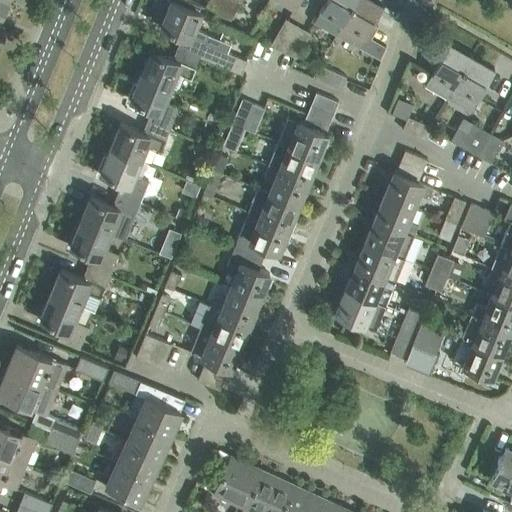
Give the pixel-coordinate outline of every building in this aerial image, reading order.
[(0,22),(0,21),(8,2),(3,0),(0,0),(0,23),(3,25),(4,24),(0,22)] [(201,11),(189,6),(174,0),(170,0),(160,24),(182,33),(177,45),(200,55),(241,72),(247,59),(228,51),(205,41),(208,34),(194,28),(201,11)] [(220,12),(227,0),(209,0),(207,4),(220,12)] [(243,0),(227,0),(220,12),(233,19),(243,0)] [(276,0),(293,9),(297,0),(276,0)] [(338,34),(357,0),(325,0),(314,20),(338,34)] [(380,6),(370,0),(357,0),(338,34),(359,46),(383,3),(382,3),(380,6)] [(284,51),(299,25),(285,17),(280,27),(270,44),(284,51)] [(296,56),(306,39),(310,32),(299,25),(284,51),(296,56)] [(448,96),(471,58),(448,44),(450,42),(449,41),(425,83),(448,96)] [(190,77),(200,55),(177,45),(172,57),(150,48),(140,74),(171,86),(177,89),(183,75),(190,77)] [(492,69),(471,58),(448,96),(470,109),(494,67),(493,66),(492,69)] [(322,65),(317,78),(340,88),(346,75),(322,65)] [(165,101),(171,86),(140,74),(130,97),(152,106),(147,118),(170,128),(179,107),(165,101)] [(333,111),(338,100),(316,91),(312,101),(333,111)] [(244,127),(254,103),(242,98),(234,116),(232,123),(244,127)] [(329,122),(333,111),(312,101),(307,113),(329,122)] [(256,125),(264,107),(254,103),(244,127),(254,131),(256,125)] [(325,132),(329,122),(307,113),(303,122),(325,132)] [(426,138),(430,127),(431,125),(408,115),(402,128),(426,138)] [(325,132),(303,122),(287,116),(283,127),(277,141),(317,157),(327,132),(325,132)] [(161,151),(170,128),(147,118),(142,130),(120,121),(110,146),(141,159),(146,145),(161,151)] [(479,155),(492,133),(474,122),(468,132),(457,126),(450,138),(479,155)] [(490,161),(500,143),(503,139),(492,133),(479,155),(490,161)] [(317,157),(277,141),(272,155),(268,165),(307,181),(317,157)] [(134,174),(141,159),(110,146),(100,170),(122,179),(117,192),(140,202),(149,181),(134,174)] [(427,158),(404,148),(400,159),(422,169),(427,158)] [(228,157),(220,153),(213,169),(221,173),(228,157)] [(418,180),(422,169),(400,159),(395,171),(418,180)] [(297,205),(307,181),(268,165),(264,175),(274,179),(268,193),(297,205)] [(212,195),(221,173),(213,169),(203,192),(212,195)] [(428,198),(429,197),(433,186),(418,180),(395,171),(393,170),(383,195),(412,206),(417,194),(428,198)] [(131,223),(140,202),(117,192),(112,203),(90,194),(80,220),(111,233),(117,217),(131,223)] [(287,228),(297,205),(268,193),(263,205),(253,201),(249,211),(287,228)] [(407,220),(412,206),(383,195),(373,219),(413,235),(417,224),(407,220)] [(455,224),(458,218),(465,199),(454,195),(444,220),(455,224)] [(471,230),(481,206),(471,202),(461,226),(471,230)] [(177,206),(174,215),(182,218),(185,210),(177,206)] [(493,211),(481,206),(471,230),(483,235),(493,211)] [(287,228),(249,211),(234,246),(261,258),(267,245),(278,250),(287,228)] [(195,214),(191,226),(203,230),(207,218),(195,214)] [(511,218),(504,215),(503,219),(508,221),(499,243),(511,248),(511,218)] [(403,257),(413,235),(373,219),(364,241),(403,257)] [(104,248),(111,233),(80,220),(70,243),(92,252),(86,265),(110,275),(118,254),(104,248)] [(448,239),(455,224),(444,220),(437,235),(448,239)] [(163,241),(159,250),(171,255),(175,246),(163,241)] [(394,280),(403,257),(364,241),(355,264),(394,280)] [(511,248),(499,243),(493,256),(489,266),(511,275),(511,248)] [(257,267),(261,258),(234,246),(226,268),(235,272),(230,286),(259,298),(269,272),(257,267)] [(438,271),(444,256),(436,253),(430,268),(438,271)] [(452,260),(444,256),(438,271),(445,274),(452,260)] [(384,304),(389,291),(394,280),(355,264),(345,288),(384,304)] [(94,311),(110,275),(86,265),(82,276),(60,267),(50,293),(81,306),(94,311)] [(511,275),(489,266),(485,275),(495,280),(490,293),(511,301),(511,275)] [(431,287),(438,271),(430,268),(423,283),(431,287)] [(172,270),(165,286),(173,289),(180,273),(172,270)] [(439,290),(445,274),(438,271),(431,287),(439,290)] [(249,320),(259,298),(230,286),(225,298),(215,294),(211,304),(249,320)] [(375,327),(384,304),(345,288),(335,311),(375,327)] [(75,320),(81,306),(50,293),(40,317),(62,326),(57,338),(79,347),(88,326),(75,320)] [(511,329),(511,325),(511,301),(490,293),(484,306),(474,302),(470,312),(511,329)] [(162,294),(156,310),(163,313),(169,297),(162,294)] [(412,297),(405,313),(416,317),(423,301),(412,297)] [(239,344),(249,320),(211,304),(209,304),(200,327),(211,332),(239,344)] [(157,328),(163,313),(156,310),(149,325),(157,328)] [(511,329),(470,312),(466,322),(467,322),(461,336),(501,353),(511,329)] [(401,354),(416,317),(405,313),(390,350),(401,354)] [(423,347),(433,324),(422,319),(412,342),(423,347)] [(435,352),(443,333),(445,329),(433,324),(423,347),(435,352)] [(150,362),(160,338),(145,332),(135,356),(150,362)] [(230,366),(239,344),(211,332),(206,344),(195,340),(191,350),(206,357),(228,366),(230,366)] [(491,375),(501,353),(461,336),(452,359),(491,375)] [(161,367),(170,345),(171,343),(160,338),(150,362),(161,367)] [(56,388),(66,363),(16,342),(6,367),(56,388)] [(103,379),(108,366),(80,354),(75,367),(103,379)] [(228,366),(206,357),(201,369),(223,378),(228,366)] [(0,393),(46,413),(56,388),(6,367),(0,380),(0,393)] [(108,380),(135,391),(140,379),(113,368),(108,380)] [(223,378),(201,369),(197,379),(219,388),(223,378)] [(146,396),(139,412),(137,416),(170,432),(179,411),(181,411),(182,410),(179,409),(184,397),(140,379),(135,391),(146,396)] [(105,417),(96,413),(90,425),(100,429),(105,417)] [(55,415),(50,428),(78,439),(83,426),(55,415)] [(160,454),(170,432),(137,416),(126,439),(160,454)] [(36,436),(0,421),(0,450),(26,461),(36,436)] [(90,425),(85,437),(95,441),(100,429),(90,425)] [(73,452),(78,439),(50,428),(45,440),(73,452)] [(160,454),(126,439),(116,461),(149,476),(160,454)] [(511,448),(505,446),(500,456),(499,455),(497,459),(499,460),(491,477),(511,486),(511,448)] [(26,461),(0,450),(0,479),(16,486),(26,461)] [(246,507),(263,470),(230,455),(213,492),(246,507)] [(149,476),(116,461),(105,483),(127,493),(141,499),(141,498),(140,497),(149,476)] [(68,466),(62,478),(90,491),(96,479),(68,466)] [(256,511),(282,511),(295,484),(263,470),(246,507),(256,511)] [(320,511),(327,499),(295,484),(282,511),(320,511)] [(24,488),(19,501),(44,511),(47,511),(53,500),(24,488)] [(63,499),(57,511),(69,511),(73,503),(63,499)] [(355,511),(327,499),(320,511),(355,511)] [(44,511),(19,501),(14,511),(44,511)]
